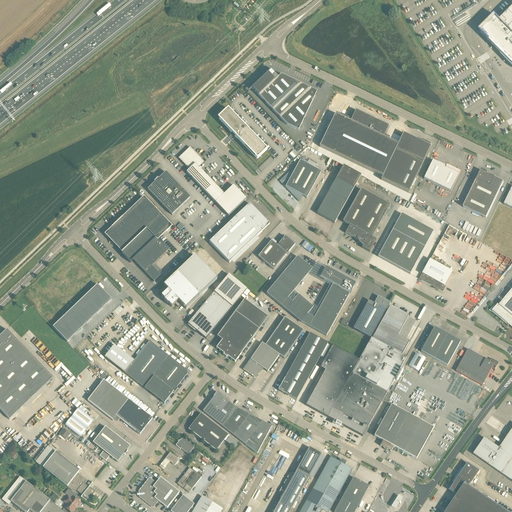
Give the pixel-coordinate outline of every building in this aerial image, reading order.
[(511,9),(500,21),(495,17),(480,32),(511,64),(511,9)] [(298,131),(306,116),(317,92),(313,90),(281,75),(278,77),(272,70),(264,77),(263,77),(259,81),(260,81),(252,89),(288,126),(298,131)] [(235,136),(257,159),(267,150),(247,130),(247,129),(245,127),(241,123),(241,122),(239,121),(229,111),(220,120),(229,130),(232,133),(233,133),(232,134),(234,136),(234,135),(235,136)] [(381,180),(408,193),(430,147),(403,134),(398,145),(383,137),(389,126),(375,120),(375,119),(370,116),(370,117),(356,111),(350,122),(336,114),(320,147),(383,177),(381,180)] [(224,195),(199,168),(205,162),(201,159),(191,148),(190,148),(179,158),(179,159),(186,166),(189,170),(187,172),(216,203),(224,195)] [(321,172),(300,161),(297,166),(296,165),(279,181),(299,202),(302,196),(307,199),(321,172)] [(424,179),(451,192),(460,174),(449,168),(449,167),(447,166),(446,167),(433,161),(424,179)] [(361,176),(343,166),(317,214),(334,224),(361,176)] [(481,171),(463,208),(486,219),(504,182),(481,171)] [(172,215),(191,198),(167,173),(159,180),(158,179),(154,182),(156,183),(149,190),(172,215)] [(224,195),(216,203),(229,217),(247,199),(234,186),(224,195)] [(345,233),(357,240),(358,241),(358,242),(357,242),(358,244),(359,243),(360,244),(361,245),(363,246),(362,248),(370,252),(376,240),(372,238),(390,206),(361,190),(343,223),(349,226),(345,233)] [(144,200),(108,235),(124,251),(121,253),(125,257),(126,256),(130,259),(128,261),(131,263),(133,260),(154,282),(161,275),(152,266),(170,250),(158,237),(169,226),(144,200)] [(250,204),(210,242),(229,263),(270,225),(264,219),(250,204)] [(434,232),(402,214),(378,257),(410,275),(434,232)] [(295,245),(285,237),(277,246),(271,241),(258,257),(274,270),(295,245)] [(186,309),(217,280),(195,256),(164,286),(165,287),(162,290),(165,294),(162,297),(165,300),(166,300),(169,303),(168,304),(172,307),(175,304),(178,308),(182,305),(186,309)] [(288,299),(301,284),(312,269),(298,257),(267,294),(301,323),(327,337),(350,295),(350,294),(350,295),(355,284),(326,268),(322,274),(321,274),(320,276),(321,277),(320,278),(333,285),(328,293),(324,301),(320,309),(314,319),(307,315),(314,308),(299,295),(293,303),(288,299)] [(444,286),(452,272),(430,260),(419,279),(443,293),(446,287),(444,286)] [(97,285),(53,328),(67,343),(111,300),(97,285)] [(494,305),(491,309),(493,311),(492,311),(509,325),(509,324),(511,326),(511,290),(500,306),(498,304),(496,306),(496,307),(494,305)] [(242,303),(249,294),(245,291),(238,300),(242,303)] [(206,339),(232,308),(214,293),(188,324),(189,324),(188,325),(187,325),(196,333),(196,332),(197,331),(206,339)] [(369,301),(353,329),(371,339),(390,304),(378,297),(374,304),(369,301)] [(241,354),(259,330),(268,318),(244,300),(217,337),(222,341),(216,349),(224,354),(223,355),(227,358),(227,357),(235,363),(241,354)] [(408,316),(390,306),(372,339),(402,356),(409,343),(398,336),(408,316)] [(265,346),(262,343),(250,360),(251,360),(245,370),(254,376),(257,376),(262,368),(268,372),(279,355),(284,359),(304,331),(285,318),(265,346)] [(434,328),(421,352),(447,367),(461,342),(434,328)] [(0,410),(9,420),(53,378),(7,330),(0,336),(0,410)] [(325,348),(328,343),(310,334),(308,338),(325,348)] [(325,348),(308,338),(294,362),(312,372),(325,348)] [(342,414),(360,424),(368,428),(406,358),(402,356),(372,339),(371,339),(333,409),(338,412),(338,413),(338,415),(340,416),(341,415),(342,414)] [(114,345),(105,357),(125,373),(144,388),(164,404),(173,392),(175,393),(178,389),(177,388),(187,375),(188,374),(187,374),(187,370),(186,369),(172,358),(170,357),(169,356),(151,342),(150,341),(149,342),(134,361),(114,345)] [(468,349),(458,367),(456,371),(482,386),(492,369),(494,370),(498,363),(491,359),(490,361),(468,349)] [(312,372),(294,362),(279,390),(297,400),(312,372)] [(116,416),(140,435),(152,419),(104,380),(88,401),(113,421),(116,416)] [(203,411),(223,427),(257,454),(272,427),(237,409),(219,394),(216,395),(203,411)] [(434,429),(391,405),(374,436),(383,441),(380,446),(391,452),(394,447),(416,460),(434,429)] [(87,429),(94,421),(79,408),(72,417),(87,429)] [(228,435),(201,414),(189,429),(216,451),(228,435)] [(226,433),(227,431),(215,422),(213,423),(226,433)] [(130,447),(124,441),(105,427),(93,443),(104,451),(100,456),(106,461),(110,456),(118,463),(124,455),(125,455),(128,451),(127,451),(130,447)] [(66,441),(71,434),(64,429),(58,435),(66,441)] [(511,481),(511,430),(500,448),(492,443),(492,444),(489,441),(485,438),(484,439),(485,439),(481,444),(474,455),(511,481)] [(189,455),(195,447),(183,438),(181,440),(180,440),(176,446),(180,449),(181,449),(189,455)] [(48,447),(35,462),(72,491),(72,490),(77,491),(88,501),(95,492),(84,483),(85,481),(86,481),(77,474),(80,471),(56,452),(55,452),(48,447)] [(321,455),(309,448),(273,511),(290,511),(309,477),(321,455)] [(175,466),(179,460),(170,453),(166,459),(175,466)] [(330,457),(306,501),(325,511),(328,511),(352,470),(345,466),(345,465),(340,462),(340,463),(330,457)] [(446,511),(507,511),(470,487),(480,472),(468,463),(463,470),(462,469),(453,483),(454,484),(450,491),(457,496),(446,511)] [(177,484),(184,489),(189,493),(202,478),(193,471),(187,479),(183,476),(177,484)] [(9,505),(11,502),(23,511),(28,511),(30,511),(31,511),(64,511),(26,482),(20,477),(2,499),(9,505)] [(180,493),(176,490),(161,478),(156,484),(150,479),(140,492),(140,493),(137,494),(138,496),(140,496),(140,497),(153,507),(158,501),(167,509),(180,493)] [(353,478),(334,511),(355,511),(369,487),(353,478)] [(64,507),(70,511),(72,511),(80,503),(79,501),(81,499),(68,489),(65,494),(68,496),(64,502),(67,504),(64,507)] [(58,498),(53,494),(50,499),(55,503),(58,498)] [(188,511),(194,504),(183,496),(171,511),(188,511)] [(221,511),(223,509),(202,497),(192,511),(221,511)] [(398,498),(391,509),(395,511),(402,500),(398,498)]
